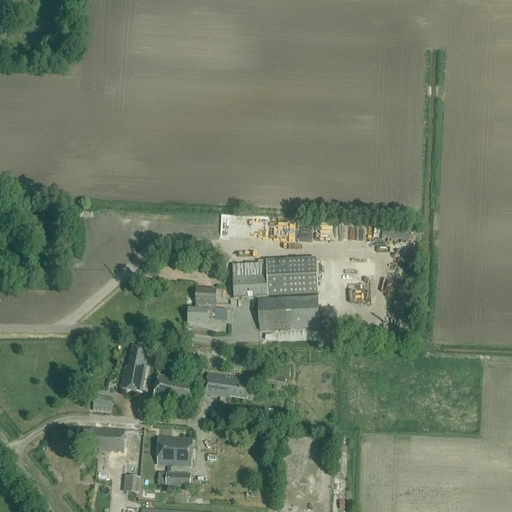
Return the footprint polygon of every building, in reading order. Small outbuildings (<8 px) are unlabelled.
[(405,231),(383,228),(381,242),(403,245),(405,231)] [(238,255),(238,263),(251,262),(250,254),(238,255)] [(320,328),(316,260),(267,262),(267,264),(233,266),(234,301),(258,300),(260,331),(320,328)] [(349,299),(348,284),(334,285),(334,300),(349,299)] [(217,291),(196,290),(196,309),(189,309),(188,325),(209,326),(209,321),(215,321),(217,291)] [(217,320),(227,320),(227,309),(217,308),(217,320)] [(228,323),(220,324),(221,332),(229,331),(228,323)] [(150,352),(132,348),(128,371),(124,370),(120,390),(142,394),(150,352)] [(199,350),(187,349),(185,361),(197,363),(199,350)] [(244,359),(231,357),(229,371),(237,372),(238,369),(242,369),(244,359)] [(171,379),(159,376),(155,397),(169,400),(168,405),(189,410),(196,383),(172,377),(171,379)] [(241,381),(208,376),(205,393),(247,400),(250,381),(241,380),(241,381)] [(286,380),(264,377),(262,385),(284,388),(286,380)] [(112,404),(94,402),(93,413),(111,414),(112,404)] [(124,432),(81,431),(80,449),(99,450),(99,453),(124,454),(124,432)] [(193,441),(159,440),(158,467),(191,468),(193,441)] [(191,476),(159,474),(158,487),(190,489),(191,476)] [(140,479),(125,478),(124,494),(139,495),(140,479)]
